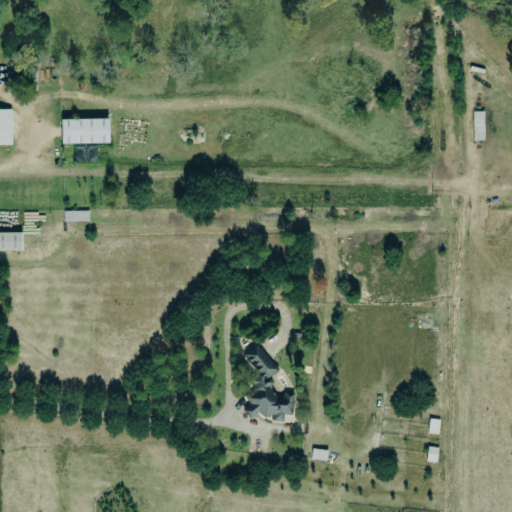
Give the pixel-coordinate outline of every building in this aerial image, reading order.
[(0,145),(9,145),(9,109),(0,109),(0,145)] [(60,119),(60,144),(108,143),(107,118),(60,119)] [(88,210),(63,211),(63,221),(88,221),(88,210)] [(20,233),(0,232),(0,250),(20,251),(20,233)] [(242,355),(256,372),(247,379),(245,407),(242,410),(249,419),(258,412),(261,416),(271,416),(271,421),(283,422),(283,415),(292,415),(293,394),(288,398),(283,392),(271,391),(271,373),(276,370),(256,344),(242,355)] [(439,420),(429,419),(427,433),(437,434),(439,420)]
